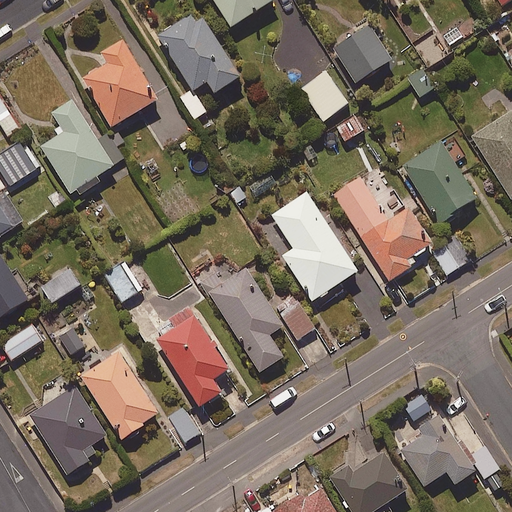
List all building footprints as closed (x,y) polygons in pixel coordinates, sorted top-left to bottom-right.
[(274,2),(272,0),(212,0),(230,29),(274,2)] [(239,79),(197,12),(156,37),(189,90),(204,81),(213,95),(239,79)] [(334,65),(301,15),(278,30),(286,42),(274,50),(298,88),(334,65)] [(391,62),(369,27),(333,49),(355,84),(391,62)] [(166,107),(130,47),(106,62),(112,71),(90,84),(119,134),(166,107)] [(434,89),(421,70),(408,79),(420,98),(434,89)] [(326,73),(301,90),(322,122),(347,106),(326,73)] [(206,113),(192,90),(180,98),(194,121),(206,113)] [(21,130),(0,95),(0,126),(7,138),(21,130)] [(40,148),(74,201),(100,184),(96,178),(125,160),(108,134),(96,141),(71,102),(50,116),(62,134),(40,148)] [(511,115),(511,113),(471,138),(511,203),(511,115)] [(363,132),(355,118),(337,128),(345,142),(363,132)] [(477,200),(440,143),(403,168),(439,224),(477,200)] [(321,161),(310,145),(299,152),(310,168),(321,161)] [(44,173),(27,146),(1,163),(18,189),(44,173)] [(277,186),(270,175),(249,187),(255,199),(277,186)] [(387,222),(361,179),(334,195),(387,283),(416,266),(412,259),(432,247),(409,209),(387,222)] [(0,195),(0,235),(20,223),(3,194),(0,195)] [(357,274),(306,194),(271,216),(293,250),(282,257),(311,303),(357,274)] [(471,260),(461,243),(436,258),(447,275),(471,260)] [(0,257),(0,319),(28,302),(0,257)] [(237,276),(227,261),(199,278),(258,375),(283,360),(269,337),(282,329),(246,270),(237,276)] [(142,290),(124,263),(104,275),(122,303),(142,290)] [(80,287),(67,266),(38,284),(51,305),(80,287)] [(315,330),(299,302),(282,312),(298,340),(315,330)] [(226,374),(190,309),(169,321),(174,330),(157,339),(196,409),(220,396),(212,381),(226,374)] [(42,341),(32,326),(1,346),(11,362),(42,341)] [(84,347),(73,330),(60,339),(71,356),(84,347)] [(158,417),(118,354),(81,377),(120,440),(158,417)] [(106,438),(75,387),(28,416),(66,477),(97,458),(90,448),(106,438)] [(200,434),(184,408),(169,417),(184,443),(200,434)] [(479,471),(443,415),(423,428),(417,419),(400,430),(410,445),(399,452),(423,489),(446,474),(454,488),(479,471)] [(407,492),(383,454),(352,474),(346,465),(328,477),(350,511),(390,511),(386,506),(407,492)] [(333,511),(317,486),(274,511),(333,511)]
